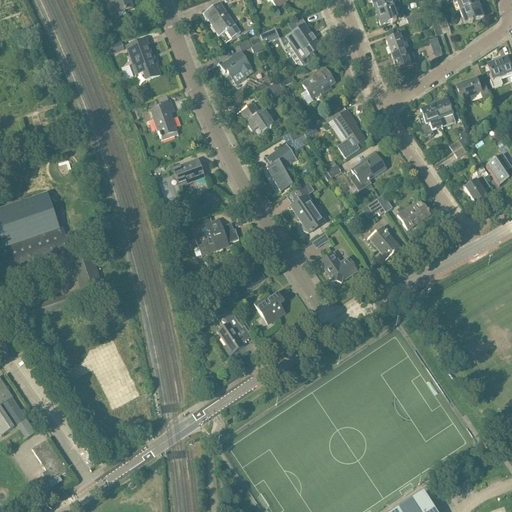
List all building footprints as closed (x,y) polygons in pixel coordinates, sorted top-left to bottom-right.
[(111,0),(117,14),(133,9),(130,0),(111,0)] [(268,0),(276,11),(277,10),(284,4),(284,5),(285,4),(284,3),(288,0),(268,0)] [(375,14),(394,7),(400,5),(398,0),(370,0),(375,14)] [(459,12),(478,5),(476,0),(452,0),(454,5),(456,4),(459,12)] [(221,5),(204,17),(220,39),(219,39),(220,40),(228,34),(232,41),(232,42),(242,35),(241,35),(236,29),(237,28),(236,28),(221,6),(221,5)] [(462,27),(468,25),(468,26),(472,24),(472,23),(483,19),(478,5),(459,12),(462,20),(460,20),(462,27)] [(400,21),(394,7),(375,14),(380,28),(400,21)] [(419,14),(406,19),(409,27),(422,22),(419,14)] [(438,24),(442,36),(449,34),(444,20),(438,22),(438,24)] [(436,39),(442,36),(438,24),(432,26),(436,39)] [(304,26),(291,36),(306,58),(320,49),(314,41),(315,41),(313,38),(312,38),(304,26)] [(274,30),(260,36),(262,43),(277,36),(274,30)] [(263,45),(262,43),(260,36),(248,41),(251,50),(263,45)] [(399,37),(388,41),(388,40),(387,40),(387,41),(385,42),(391,57),(405,52),(399,37)] [(132,68),(136,77),(145,74),(148,82),(160,78),(153,59),(153,60),(145,40),(126,48),(133,67),(132,68)] [(437,40),(430,42),(435,58),(441,56),(437,40)] [(121,46),(105,47),(105,54),(121,54),(121,46)] [(396,72),(398,71),(398,72),(400,71),(416,65),(411,50),(405,52),(391,57),(396,72)] [(243,76),(252,70),(241,53),(220,67),(225,75),(227,73),(236,87),(246,80),(243,76)] [(511,75),(506,60),(487,67),(492,81),(490,82),(492,90),(502,87),(499,79),(511,75)] [(335,85),(325,70),(301,86),(306,93),(301,96),(308,106),(313,103),(311,101),(319,96),(321,98),(331,91),(329,89),(335,85)] [(291,77),(278,84),(281,89),(294,83),(291,77)] [(476,80),(465,84),(464,83),(458,85),(459,86),(455,88),(460,102),(481,94),(485,106),(491,104),(485,86),(478,88),(476,80)] [(282,91),(281,89),(278,84),(267,89),(270,97),(282,91)] [(178,136),(170,114),(174,113),(171,103),(169,104),(166,97),(158,100),(161,107),(160,107),(161,109),(150,113),(159,139),(161,139),(162,142),(178,136)] [(455,124),(453,117),(447,102),(434,107),(442,129),(455,124)] [(253,104),(239,114),(252,133),(258,128),(262,134),(275,125),(264,110),(259,113),(253,104)] [(432,133),(442,129),(434,107),(420,112),(421,115),(417,117),(420,126),(418,128),(426,140),(434,137),(432,133)] [(356,147),(364,141),(352,124),(354,123),(347,112),(333,122),(347,143),(338,149),(345,160),(359,151),(356,147)] [(311,123),(300,129),(303,135),(314,129),(311,123)] [(304,137),(303,135),(300,129),(289,135),(293,143),(304,137)] [(461,140),(458,142),(463,148),(464,147),(469,144),(464,131),(459,133),(461,140)] [(463,148),(458,142),(449,148),(453,154),(463,148)] [(281,169),(289,164),(291,166),(297,162),(286,146),(265,160),(270,167),(266,169),(280,194),(292,187),(281,169)] [(467,154),(463,148),(453,154),(457,160),(467,154)] [(511,171),(511,170),(511,157),(509,153),(505,148),(499,153),(502,157),(485,169),(499,189),(508,182),(504,176),(511,171)] [(376,155),(351,172),(361,188),(386,171),(376,155)] [(198,162),(172,171),(178,188),(204,178),(198,162)] [(330,171),(336,167),(334,163),(327,167),(330,171)] [(331,180),(341,174),(337,167),(336,167),(330,171),(326,174),(331,180)] [(326,174),(326,173),(323,176),(328,183),(331,181),(331,180),(326,174)] [(486,197),(483,192),(489,188),(482,178),(464,190),(474,205),(475,204),(476,205),(481,202),(481,201),(486,197)] [(297,191),(303,200),(314,193),(308,184),(297,191)] [(47,194),(0,210),(0,270),(66,248),(47,194)] [(376,201),(385,214),(385,215),(392,210),(383,196),(376,201)] [(385,214),(376,201),(366,208),(373,218),(378,215),(379,218),(385,214)] [(311,219),(300,202),(290,208),(302,226),(302,228),(302,230),(304,233),(306,234),(308,234),(309,235),(325,224),(318,215),(311,219)] [(430,217),(429,214),(428,211),(427,212),(420,202),(397,218),(407,233),(430,217)] [(199,250),(194,251),(197,260),(229,248),(228,245),(239,241),(235,231),(234,232),(231,225),(222,228),(219,220),(211,223),(209,218),(195,223),(192,231),(199,250)] [(382,228),(368,240),(387,262),(400,250),(382,228)] [(325,236),(321,239),(324,245),(329,241),(325,236)] [(333,254),(319,263),(332,282),(331,283),(333,283),(336,287),(339,285),(341,285),(341,283),(357,273),(348,260),(340,265),(333,254)] [(92,255),(74,261),(84,292),(25,313),(29,324),(106,297),(92,255)] [(195,292),(188,295),(192,304),(198,301),(195,292)] [(265,298),(254,307),(262,319),(264,317),(270,326),(286,315),(280,307),(284,304),(277,295),(268,301),(265,298)] [(219,296),(214,299),(219,306),(224,303),(219,296)] [(224,317),(229,325),(217,333),(226,346),(223,348),(229,358),(244,348),(232,329),(238,324),(231,312),(224,317)] [(13,428),(26,420),(12,400),(12,399),(0,381),(0,436),(1,437),(14,429),(13,428)] [(53,482),(67,473),(46,442),(32,451),(46,473),(53,482)] [(25,479),(32,475),(23,461),(16,466),(25,479)] [(38,494),(42,499),(43,502),(47,499),(46,496),(42,491),(40,489),(36,492),(38,494)] [(434,511),(424,496),(400,511),(434,511)]
